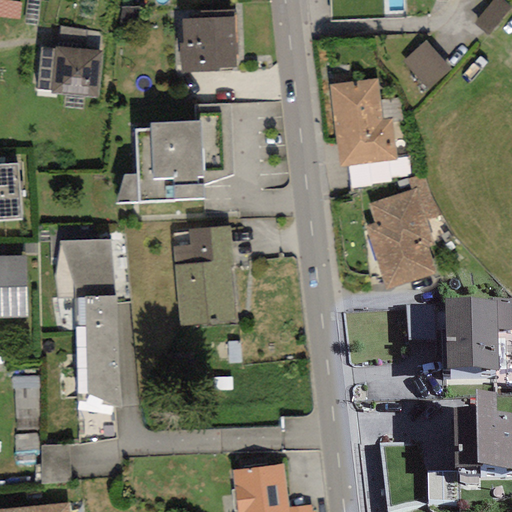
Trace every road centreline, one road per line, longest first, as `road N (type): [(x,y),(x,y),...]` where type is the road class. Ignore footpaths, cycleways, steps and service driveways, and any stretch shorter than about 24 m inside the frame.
road 1 (tertiary): [(284,0),(343,511)]
road 2 (unknown): [(288,38),(440,27),(468,0)]
